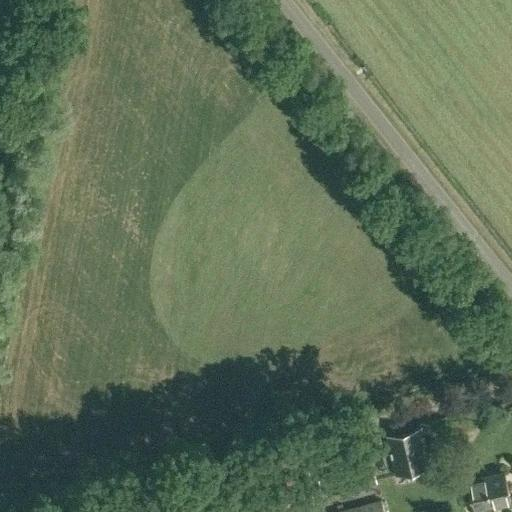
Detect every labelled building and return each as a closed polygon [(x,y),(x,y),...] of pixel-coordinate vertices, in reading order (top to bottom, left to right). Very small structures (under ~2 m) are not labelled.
[(395,475),(431,467),(422,426),(386,435),(395,475)] [(323,496),(377,482),(372,463),(318,476),(323,496)] [(285,507),(316,498),(309,470),(278,478),(285,507)] [(475,508),(511,501),(505,471),(469,479),(475,508)] [(333,511),(385,511),(382,499),(333,510),(333,511)]
